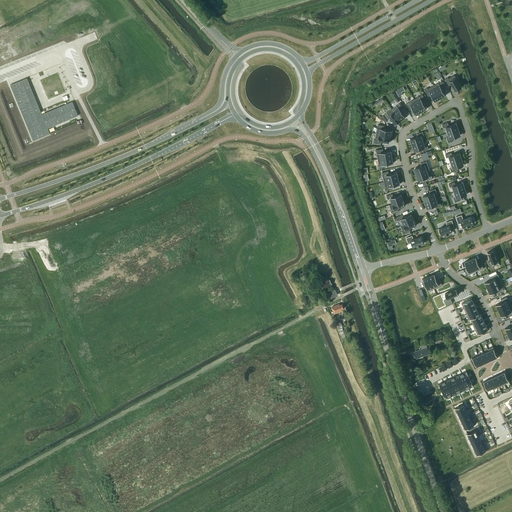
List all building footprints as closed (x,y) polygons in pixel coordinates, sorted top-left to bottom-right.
[(449,86),(452,84),(456,91),(462,87),(454,75),(449,78),(448,77),(445,79),(449,86)] [(27,78),(10,84),(33,140),(50,133),(47,128),(78,116),(72,102),(42,114),(27,78)] [(433,86),(441,99),(444,97),(443,97),(446,95),(442,88),(444,86),(441,81),(438,83),(438,82),(433,86)] [(438,100),(441,99),(433,86),(428,88),(427,87),(424,89),(428,96),(431,94),(435,101),(437,100),(438,100)] [(397,102),(400,100),(394,92),(391,94),(397,102)] [(414,99),(421,112),(427,108),(423,101),(425,100),(422,94),(419,96),(414,99)] [(378,105),(385,101),(382,97),(375,102),(378,105)] [(421,112),(414,99),(406,103),(409,109),(412,108),(416,115),(421,112)] [(401,120),(402,120),(405,118),(405,117),(406,117),(401,110),(403,108),(399,103),(397,105),(392,109),(401,120)] [(401,120),(392,109),(387,112),(384,114),(388,119),(391,118),(396,124),(401,120)] [(444,128),(445,127),(447,133),(448,133),(458,129),(456,123),(449,126),(448,122),(442,124),(443,128),(444,128)] [(378,128),(376,134),(391,136),(392,131),(392,130),(384,129),(385,126),(378,124),(378,128)] [(446,137),(447,140),(448,143),(449,142),(454,141),(453,138),(460,135),(458,129),(448,133),(449,136),(446,137)] [(417,134),(418,137),(411,139),(412,142),(411,142),(412,145),(424,141),(422,135),(423,135),(424,135),(423,132),(422,132),(417,134)] [(390,142),(391,136),(376,134),(375,139),(374,139),(373,143),(381,144),(382,141),(390,142)] [(424,141),(412,145),(413,148),(414,148),(415,151),(422,148),(423,151),(428,149),(429,149),(428,146),(426,147),(424,141)] [(392,156),(391,150),(383,152),(383,149),(376,150),(378,159),(392,156)] [(448,157),(450,163),(462,159),(461,156),(460,156),(459,153),(452,155),(451,152),(446,154),(445,155),(446,158),(447,157),(448,157)] [(378,159),(379,165),(378,165),(378,168),(386,167),(385,164),(393,163),(392,156),(378,159)] [(463,162),(462,159),(450,163),(452,168),(451,169),(450,169),(451,172),(452,172),(457,170),(456,167),(463,165),(462,162),(463,162)] [(422,166),(415,168),(417,174),(428,170),(428,171),(430,170),(427,161),(421,163),(422,166)] [(428,170),(417,174),(419,180),(426,177),(427,180),(433,178),(431,175),(430,176),(428,171),(428,170)] [(384,182),(398,178),(397,172),(389,174),(388,171),(382,173),(383,176),(384,182)] [(398,178),(384,182),(386,187),(385,188),(386,191),(393,189),(392,186),(400,184),(398,178)] [(454,192),(465,188),(463,182),(456,185),(455,182),(449,184),(450,187),(453,186),(455,192),(454,192)] [(467,194),(465,188),(454,192),(456,198),(454,198),(455,202),(461,200),(460,197),(467,194)] [(435,198),(433,193),(434,193),(436,192),(435,189),(430,190),(431,193),(423,196),(424,199),(425,202),(437,198),(436,198),(435,198)] [(390,205),(403,200),(403,199),(404,199),(402,194),(401,195),(401,194),(394,197),(392,194),(386,196),(388,199),(390,198),(392,203),(389,204),(390,205)] [(440,203),(438,204),(437,198),(425,202),(426,205),(427,208),(435,205),(436,208),(441,206),(440,203)] [(403,200),(390,205),(393,213),(399,211),(398,208),(405,205),(403,200)] [(401,225),(414,219),(414,218),(412,214),(411,214),(404,217),(403,214),(396,217),(397,220),(398,220),(401,225)] [(471,216),(463,219),(462,215),(456,217),(458,224),(462,223),(463,227),(466,226),(466,227),(470,226),(470,225),(474,223),(475,222),(473,219),(472,219),(471,216)] [(414,219),(401,225),(403,231),(402,231),(404,234),(411,231),(409,228),(417,225),(414,219)] [(447,226),(439,228),(440,230),(439,230),(440,234),(441,234),(441,235),(445,234),(445,235),(449,233),(449,232),(452,231),(451,227),(454,226),(452,220),(446,222),(447,226)] [(412,235),(406,238),(408,244),(412,243),(413,247),(417,245),(417,246),(421,245),(421,244),(424,243),(422,236),(414,239),(412,235)] [(495,249),(488,252),(491,260),(488,262),(491,268),(494,267),(494,265),(499,263),(495,253),(496,253),(495,249)] [(476,257),(470,259),(475,271),(484,268),(481,262),(479,263),(476,257)] [(467,268),(464,269),(467,275),(475,271),(470,259),(464,261),(467,268)] [(435,273),(429,276),(434,288),(442,285),(440,279),(437,280),(435,273)] [(491,279),(485,282),(487,288),(500,282),(497,277),(499,276),(498,273),(497,273),(490,277),(491,279)] [(429,276),(422,279),(424,282),(425,282),(428,291),(434,288),(429,276)] [(330,285),(332,284),(330,280),(328,280),(327,279),(318,284),(322,291),(331,286),(330,285)] [(500,282),(487,288),(490,294),(496,291),(497,293),(504,290),(503,287),(502,288),(500,282)] [(448,299),(444,300),(446,303),(452,300),(450,298),(459,294),(458,292),(459,291),(457,288),(445,293),(448,299)] [(335,289),(330,292),(328,293),(331,298),(338,294),(335,289)] [(502,302),(496,305),(499,310),(509,305),(507,300),(508,299),(507,296),(501,299),(502,302)] [(469,300),(462,303),(464,309),(475,304),(472,297),(468,299),(469,300)] [(341,309),(344,308),(342,304),(340,305),(339,304),(332,307),(335,314),(342,310),(341,309)] [(475,304),(464,309),(467,314),(477,309),(475,304)] [(509,305),(499,310),(501,316),(507,313),(509,316),(511,314),(511,307),(511,305),(509,306),(509,305)] [(477,309),(467,314),(468,316),(469,319),(481,314),(479,314),(477,309)] [(481,314),(469,319),(470,319),(473,324),(483,319),(481,314)] [(483,319),(473,324),(475,329),(486,324),(483,319)] [(486,324),(475,329),(478,334),(483,332),(484,333),(487,331),(487,330),(488,330),(486,324)] [(430,353),(426,344),(421,346),(422,349),(414,352),(416,358),(420,357),(430,353)] [(493,346),(488,349),(489,350),(493,359),(499,356),(497,352),(496,352),(493,346)] [(489,350),(483,353),(487,362),(493,359),(489,350)] [(483,353),(478,355),(482,364),(487,362),(483,353)] [(478,355),(472,358),(473,362),(474,361),(477,367),(482,364),(478,355)] [(467,371),(438,384),(442,392),(445,399),(469,388),(474,386),(467,371)] [(506,371),(499,374),(504,384),(509,382),(510,382),(507,376),(508,375),(506,371)] [(499,374),(494,376),(499,387),(504,384),(499,374)] [(494,376),(489,379),(493,388),(494,389),(495,389),(499,387),(494,376)] [(489,379),(484,381),(486,387),(485,387),(487,391),(493,388),(489,379)] [(437,396),(428,399),(431,406),(439,403),(437,396)] [(464,404),(454,408),(456,414),(467,409),(464,404)] [(467,409),(456,414),(458,413),(460,418),(471,413),(472,413),(469,408),(467,409)] [(471,413),(460,418),(463,423),(473,419),(471,413)] [(473,419),(463,423),(465,429),(476,424),(473,419)] [(478,428),(467,433),(470,439),(479,435),(480,434),(478,428)] [(479,435),(470,439),(472,444),(481,440),(479,435)] [(481,440),(472,444),(475,449),(473,450),(485,444),(483,439),(481,440)] [(485,444),(473,450),(475,455),(488,450),(487,449),(485,444)]
